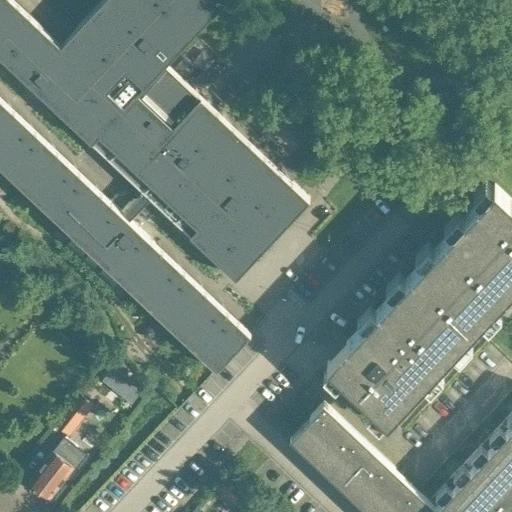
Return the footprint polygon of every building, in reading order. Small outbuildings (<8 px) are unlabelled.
[(15,0),(0,0),(0,53),(85,133),(128,173),(151,196),(231,271),(243,258),(249,262),(284,224),(310,197),(293,181),(292,181),(193,87),(166,62),(224,0),(101,0),(61,43),(15,0)] [(0,163),(217,368),(251,332),(130,218),(123,211),(0,95),(0,163)] [(346,341),(327,361),(337,370),(388,419),(511,286),(511,198),(495,183),(346,341)] [(70,432),(98,395),(84,384),(56,422),(70,432)] [(370,511),(506,511),(511,506),(511,424),(431,511),(417,498),(391,474),(327,414),(332,408),(324,400),(290,436),(362,504),(370,511)] [(74,474),(90,453),(66,434),(31,479),(51,495),(70,471),(74,474)] [(273,511),(274,511),(255,495),(244,508),(248,511),(273,511)]
